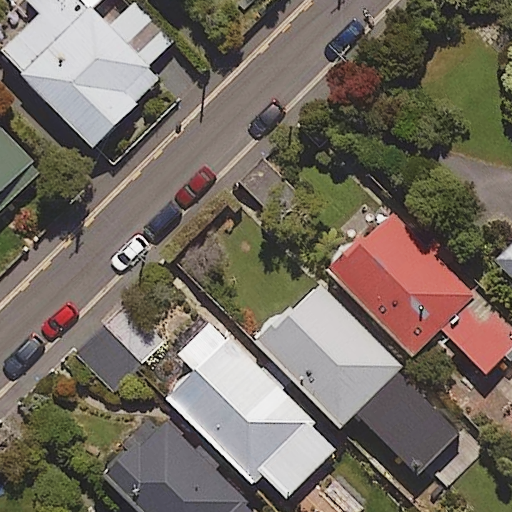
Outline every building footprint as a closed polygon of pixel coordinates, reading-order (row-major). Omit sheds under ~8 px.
[(148,74),(173,50),(134,7),(109,31),(93,14),(107,0),(29,0),(25,4),(39,20),(3,53),(94,153),(163,90),(148,74)] [(0,204),(37,169),(0,130),(0,204)] [(505,362),(511,369),(511,368),(511,335),(400,219),(336,280),(415,363),(445,334),(488,379),(505,362)] [(511,255),(498,269),(511,283),(511,255)] [(414,433),(426,445),(446,424),(434,412),(439,408),(322,290),(261,351),(344,434),(372,405),(407,440),(414,433)] [(338,454),(215,328),(182,360),(199,378),(172,404),(255,489),(265,480),(288,503),(338,454)] [(144,374),(108,330),(80,352),(116,397),(144,374)] [(253,511),(164,419),(104,476),(138,511),(253,511)]
